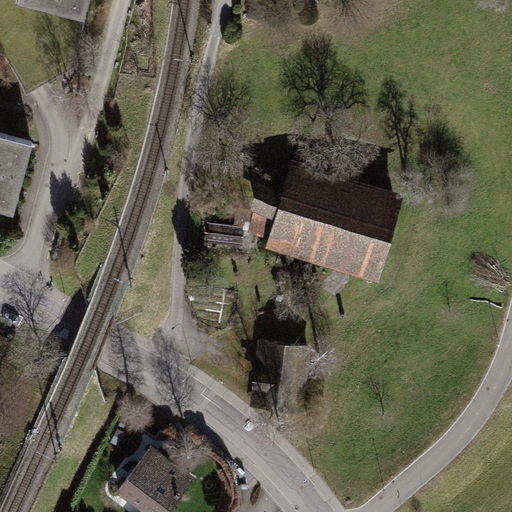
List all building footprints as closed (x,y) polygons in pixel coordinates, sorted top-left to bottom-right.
[(16,0),(85,18),(89,0),(16,0)] [(0,211),(16,216),(35,145),(0,135),(0,211)] [(294,159),(284,192),(262,186),(248,232),(269,239),(267,248),(381,282),(408,194),(294,159)] [(259,339),(251,407),(304,413),(311,345),(259,339)] [(153,511),(172,511),(197,479),(152,446),(118,494),(142,511),(151,511),(153,511)]
